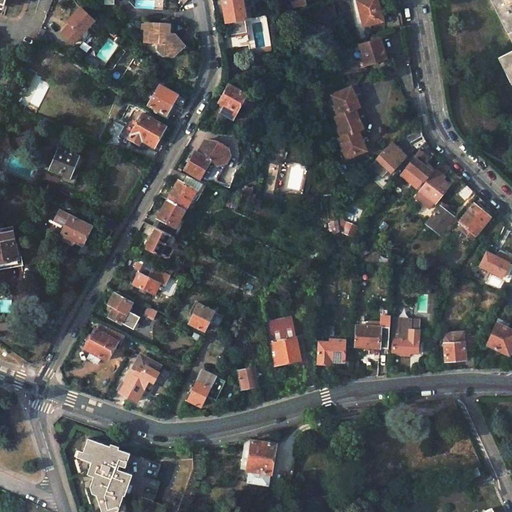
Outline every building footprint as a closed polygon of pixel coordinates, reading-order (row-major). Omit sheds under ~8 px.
[(223,0),(227,23),(230,23),(232,36),(248,33),(246,20),(247,20),(243,0),(223,0)] [(383,22),(377,0),(360,0),(357,1),(363,27),(383,22)] [(511,0),(488,0),(511,48),(511,59),(501,65),(511,89),(511,0)] [(95,22),(81,9),(68,23),(70,25),(73,28),(65,36),(79,49),(92,34),(87,30),(95,22)] [(152,37),(152,34),(157,35),(158,25),(148,24),(146,37),(152,37)] [(73,28),(70,25),(62,34),(65,36),(73,28)] [(152,37),(151,45),(161,46),(160,55),(164,60),(175,61),(186,48),(177,37),(172,37),(172,26),(158,25),(157,35),(152,34),(152,37)] [(381,37),(396,33),(395,29),(380,34),(381,37)] [(358,46),(365,68),(388,59),(381,37),(358,46)] [(160,83),(148,104),(167,114),(178,94),(160,83)] [(340,113),(361,104),(358,97),(360,96),(359,92),(362,91),(359,83),(332,95),(340,113)] [(252,94),(234,85),(222,105),(228,108),(224,115),(237,122),(252,94)] [(335,115),(343,135),(364,126),(360,118),(363,117),(361,112),(363,111),(361,104),(340,113),(335,115)] [(142,140),(154,147),(166,126),(143,113),(128,138),(140,144),(142,140)] [(338,137),(346,157),(366,148),(362,141),(365,140),(364,135),(367,134),(364,126),(343,135),(338,137)] [(423,137),(422,128),(406,137),(411,144),(423,137)] [(0,140),(1,138),(8,138),(7,134),(0,130),(0,143),(1,144),(0,141),(0,140)] [(67,136),(61,146),(80,156),(85,145),(67,136)] [(208,140),(201,153),(197,150),(185,171),(202,181),(214,160),(222,165),(228,163),(233,154),(231,148),(220,141),(208,140)] [(429,146),(426,141),(405,169),(418,178),(413,185),(418,188),(431,171),(422,164),(432,150),(429,146)] [(392,142),(376,159),(391,173),(407,157),(392,142)] [(80,156),(61,146),(51,167),(77,181),(88,160),(80,156)] [(443,174),(449,167),(442,161),(414,198),(430,210),(435,204),(436,205),(451,185),(442,179),(445,176),(443,174)] [(169,176),(178,181),(168,200),(188,210),(199,190),(184,182),(187,177),(172,169),(169,176)] [(184,182),(199,190),(202,186),(187,177),(184,182)] [(468,184),(459,194),(465,200),(474,190),(468,184)] [(249,201),(255,189),(247,186),(241,198),(249,201)] [(229,194),(224,206),(231,209),(231,207),(237,209),(241,198),(229,194)] [(159,217),(178,228),(188,210),(168,200),(159,217)] [(442,203),(425,225),(438,235),(455,213),(442,203)] [(474,203),(457,223),(463,227),(460,232),(472,240),(475,236),(490,216),(474,203)] [(72,211),(58,235),(75,245),(79,238),(86,242),(95,225),(72,211)] [(106,226),(115,231),(119,223),(111,218),(106,226)] [(339,219),(341,233),(353,238),(361,228),(339,219)] [(0,261),(18,259),(16,227),(8,228),(7,222),(0,222),(0,261)] [(149,244),(163,251),(172,235),(150,224),(145,233),(153,237),(149,244)] [(101,235),(110,240),(115,231),(106,226),(101,235)] [(507,257),(495,251),(493,255),(487,252),(480,267),(502,278),(509,264),(505,262),(507,257)] [(164,286),(170,275),(144,262),(139,272),(136,271),(135,275),(137,276),(133,283),(155,294),(160,284),(164,286)] [(134,300),(116,290),(107,305),(113,308),(108,318),(120,325),(120,324),(133,330),(139,318),(127,312),(134,300)] [(225,313),(199,299),(188,321),(205,330),(209,323),(218,327),(225,313)] [(357,326),(356,347),(389,350),(391,315),(381,315),(380,327),(357,326)] [(419,355),(420,329),(408,328),(409,320),(394,319),(393,353),(400,353),(400,357),(410,357),(410,354),(419,355)] [(510,324),(499,319),(486,345),(509,355),(511,349),(511,330),(508,328),(510,324)] [(421,320),(409,320),(408,328),(420,329),(421,320)] [(294,321),(266,326),(274,368),(302,362),(301,355),(306,354),(303,336),(298,337),(294,321)] [(83,349),(107,362),(118,342),(121,343),(124,337),(99,325),(96,330),(94,329),(83,349)] [(335,326),(318,325),(317,335),(334,336),(335,326)] [(194,331),(190,338),(198,343),(202,336),(194,331)] [(475,350),(474,337),(465,338),(464,332),(444,333),(446,363),(466,361),(465,351),(475,350)] [(345,364),(347,340),(329,339),(329,342),(318,342),(318,365),(332,366),(332,364),(345,364)] [(142,354),(133,370),(137,372),(140,367),(145,370),(147,365),(160,372),(164,366),(142,354)] [(121,391),(138,401),(150,379),(155,382),(160,372),(147,365),(145,370),(140,367),(137,372),(133,370),(121,391)] [(255,367),(237,371),(240,391),(258,387),(255,367)] [(225,380),(202,369),(186,401),(199,407),(205,394),(216,399),(225,380)] [(268,402),(266,391),(259,392),(261,404),(268,402)] [(126,496),(134,476),(121,470),(122,467),(127,469),(134,453),(120,448),(114,463),(105,459),(111,445),(90,437),(81,460),(86,463),(84,470),(93,474),(89,483),(98,499),(101,497),(107,508),(110,507),(112,511),(126,511),(141,504),(134,492),(128,495),(126,496)] [(268,485),(275,443),(251,440),(247,472),(249,472),(247,482),(268,485)] [(105,459),(114,463),(120,448),(111,445),(105,459)] [(480,475),(477,469),(466,474),(469,480),(480,475)]
